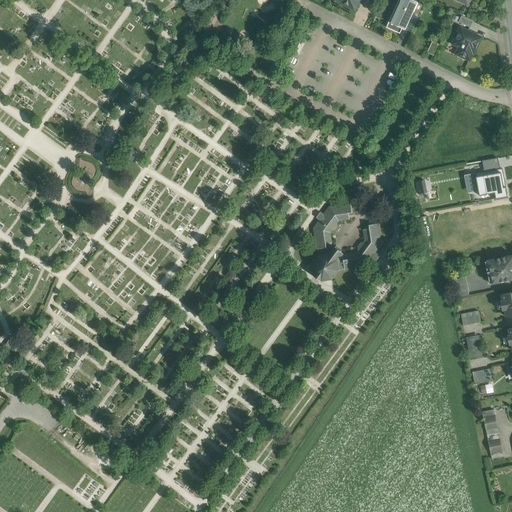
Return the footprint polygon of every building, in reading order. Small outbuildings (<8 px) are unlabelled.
[(336,0),(354,9),(358,0),(336,0)] [(398,0),(386,27),(400,34),(402,29),(405,30),(406,29),(414,12),(418,3),(412,0),(398,0)] [(414,12),(406,29),(412,32),(420,15),(414,12)] [(473,21),(462,16),(459,22),(471,28),(473,21)] [(481,38),(460,28),(453,44),(462,47),(458,55),(469,60),(473,52),(474,53),(481,38)] [(131,68),(136,55),(119,47),(113,61),(131,68)] [(498,158),(483,161),(485,171),(500,169),(498,158)] [(485,171),(476,173),(480,195),(495,193),(496,199),(508,196),(503,168),(500,169),(485,171)] [(358,250),(357,252),(346,254),(346,255),(344,255),(341,253),(342,252),(341,252),(340,252),(335,248),(335,247),(334,248),(331,246),(331,243),(332,243),(330,233),(332,230),(335,230),(338,226),(337,223),(339,221),(349,220),(348,213),(352,213),(350,203),(330,206),(314,228),(317,249),(318,249),(319,255),(318,256),(311,264),(313,275),(314,275),(314,276),(315,276),(320,280),(320,281),(321,281),(322,281),(332,280),(339,271),(338,270),(345,269),(345,270),(366,267),(382,245),(379,224),(369,225),(369,229),(363,230),(365,240),(363,243),(361,243),(358,247),(358,250)] [(511,255),(489,260),(493,284),(511,280),(511,255)] [(466,277),(454,280),(455,286),(467,283),(466,277)] [(467,283),(455,286),(456,291),(468,289),(467,283)] [(468,289),(456,291),(457,297),(469,295),(468,289)] [(511,292),(502,294),(503,300),(500,301),(502,311),(505,310),(507,317),(511,316),(511,292)] [(478,311),(473,312),(475,324),(481,322),(478,311)] [(473,312),(467,313),(469,325),(475,324),(473,312)] [(467,313),(461,314),(463,326),(469,325),(467,313)] [(479,336),(467,338),(471,359),(483,357),(479,336)] [(490,369),(484,370),(486,382),(492,380),(490,369)] [(484,370),(478,371),(480,383),(486,382),(484,370)] [(480,383),(478,371),(472,372),(475,384),(480,383)] [(494,410),(482,412),(484,418),(495,416),(494,410)] [(495,416),(484,418),(486,430),(498,427),(495,416)] [(498,427),(486,430),(487,435),(499,433),(498,427)] [(499,433),(487,435),(488,441),(500,439),(499,433)] [(500,439),(488,441),(491,453),(502,451),(500,439)] [(502,451),(491,453),(492,459),(504,457),(502,451)]
